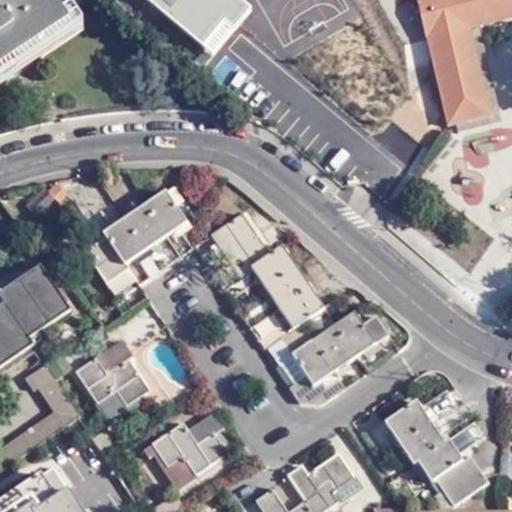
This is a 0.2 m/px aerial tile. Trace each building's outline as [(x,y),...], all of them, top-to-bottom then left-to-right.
[(0,0),(0,52),(58,11),(49,0),(0,0)] [(189,15),(170,0),(138,0),(176,31),(189,15)] [(511,0),(409,0),(417,41),(422,39),(443,128),(487,117),(466,28),(511,17),(511,0)] [(101,289),(122,273),(121,270),(180,227),(168,210),(174,205),(164,192),(152,199),(95,239),(99,244),(79,258),(101,289)] [(274,342),(276,345),(287,360),(274,368),(290,391),(288,393),(296,403),(322,406),(341,393),(328,375),(382,337),(367,317),(355,326),(347,314),(305,344),(293,328),(318,310),(274,249),(263,257),(233,217),(202,240),(233,281),(245,272),(288,331),(274,342)] [(0,361),(30,342),(27,338),(64,312),(33,267),(0,289),(0,361)] [(111,397),(121,411),(145,396),(124,365),(129,362),(117,344),(70,377),(92,409),(111,397)] [(274,368),(287,360),(276,345),(264,353),(274,368)] [(36,366),(16,379),(24,391),(29,388),(44,378),(40,372),(36,366)] [(44,378),(29,388),(45,412),(0,442),(0,463),(70,416),(44,378)] [(121,411),(111,397),(92,409),(90,410),(103,429),(124,416),(121,411)] [(430,485),(434,483),(451,508),(486,483),(469,458),(463,462),(448,442),(445,444),(416,402),(384,425),(412,468),(416,465),(430,485)] [(205,416),(181,433),(192,448),(208,437),(208,439),(218,431),(205,416)] [(221,456),(208,439),(208,437),(192,448),(181,433),(177,428),(147,448),(164,472),(180,461),(191,477),(221,456)] [(333,491),(352,478),(336,454),(308,474),(303,469),(287,479),(302,500),(287,510),(272,489),(256,499),(265,511),(321,511),(336,502),(339,500),(333,492),(333,491)] [(194,480),(191,477),(180,461),(164,472),(158,476),(173,494),(194,480)] [(96,511),(80,466),(0,494),(0,511),(96,511)] [(356,476),(352,478),(333,491),(333,492),(339,500),(336,502),(339,507),(365,488),(356,476)] [(178,511),(172,500),(152,511),(178,511)]
